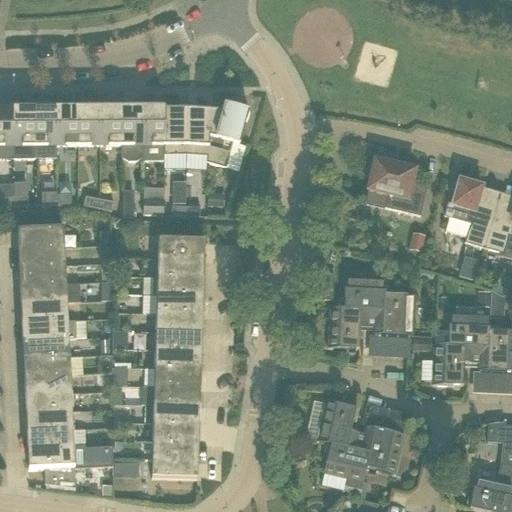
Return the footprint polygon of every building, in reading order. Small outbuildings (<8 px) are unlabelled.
[(224,109),(223,114),(210,113),(208,148),(206,149),(206,158),(206,165),(212,167),(226,170),(233,145),(238,147),(247,116),(224,109)] [(142,111),(121,112),(121,148),(121,160),(122,160),(128,164),(135,164),(141,160),(142,160),(143,160),(142,111)] [(163,157),(164,111),(142,111),(143,160),(142,160),(142,164),(163,163),(163,157)] [(163,157),(185,157),(186,111),(164,111),(163,157)] [(208,148),(210,113),(204,112),(186,111),(185,157),(202,158),(206,158),(206,149),(208,148)] [(0,112),(0,148),(13,148),(13,112),(0,112)] [(13,161),(35,161),(34,112),(13,112),(13,148),(13,161)] [(56,161),(56,148),(56,112),(34,112),(35,161),(56,161)] [(56,112),(56,148),(78,148),(78,112),(56,112)] [(99,112),(78,112),(78,148),(99,148),(99,112)] [(121,112),(99,112),(99,148),(121,148),(121,112)] [(0,183),(12,183),(12,160),(0,160),(0,183)] [(374,163),(368,193),(365,206),(420,219),(427,188),(412,185),(415,172),(374,163)] [(444,235),(466,240),(464,245),(484,251),(498,202),(480,197),(482,189),(459,183),(452,207),(448,205),(444,218),(449,220),(444,235)] [(225,196),(208,194),(207,207),(224,209),(225,196)] [(41,207),(57,207),(56,197),(56,195),(41,195),(41,207)] [(71,197),(56,197),(57,207),(71,206),(71,197)] [(28,198),(13,199),(13,209),(28,208),(28,198)] [(0,209),(13,209),(13,199),(0,199),(0,209)] [(97,211),(99,202),(85,199),(83,209),(97,211)] [(143,201),(143,217),(156,217),(163,218),(163,202),(143,201)] [(99,202),(97,211),(111,214),(113,205),(99,202)] [(484,251),(500,255),(499,259),(511,262),(511,206),(498,202),(484,251)] [(122,205),(122,220),(133,221),(133,206),(122,205)] [(185,218),(185,209),(171,208),(171,218),(185,218)] [(185,209),(185,218),(200,219),(200,209),(185,209)] [(63,232),(17,234),(18,253),(64,251),(63,232)] [(99,235),(100,250),(109,249),(109,234),(99,235)] [(422,254),(425,238),(413,235),(409,251),(422,254)] [(203,263),(204,245),(158,243),(158,263),(203,263)] [(19,271),(64,269),(64,251),(18,253),(19,271)] [(157,281),(203,282),(203,263),(158,263),(157,281)] [(100,277),(110,277),(110,267),(100,267),(100,277)] [(475,271),(462,267),(458,280),(472,284),(475,271)] [(20,290),(65,288),(64,269),(19,271),(20,290)] [(123,293),(124,281),(112,280),(111,292),(123,293)] [(202,300),(203,282),(157,281),(157,299),(202,300)] [(385,284),(345,282),(343,312),(368,313),(367,321),(383,322),(384,297),(385,284)] [(20,308),(66,306),(80,305),(79,286),(65,288),(20,290),(20,308)] [(498,287),(495,294),(503,298),(506,290),(498,287)] [(333,291),(320,291),(316,302),(333,303),(333,291)] [(490,293),(490,305),(504,306),(505,300),(490,293)] [(477,294),(477,309),(489,309),(489,294),(477,294)] [(374,337),(412,339),(413,299),(384,297),(383,322),(367,321),(367,333),(374,333),(374,337)] [(202,320),(202,300),(157,299),(156,319),(202,320)] [(67,324),(66,306),(20,308),(21,326),(67,324)] [(472,320),(474,310),(455,307),(454,317),(472,320)] [(368,313),(343,312),(330,311),(328,351),(359,352),(360,333),(367,333),(367,321),(368,313)] [(156,319),(155,336),(201,336),(202,320),(156,319)] [(448,319),(447,348),(472,349),(471,357),(488,358),(489,334),(490,321),(448,319)] [(22,344),(68,342),(67,324),(21,326),(22,344)] [(478,374),(511,375),(511,334),(489,334),(488,358),(471,357),(471,366),(464,365),(464,369),(478,369),(478,374)] [(155,354),(201,355),(201,336),(155,336),(155,354)] [(413,341),(412,352),(431,353),(432,342),(413,341)] [(23,363),(69,361),(68,342),(22,344),(23,363)] [(100,356),(109,356),(109,342),(100,343),(100,356)] [(432,388),(463,389),(464,369),(464,365),(471,366),(471,357),(472,349),(447,348),(434,348),(432,388)] [(154,372),(200,373),(201,355),(155,354),(154,372)] [(112,358),(99,358),(100,375),(112,375),(112,358)] [(24,381),(70,379),(69,361),(23,363),(24,381)] [(154,372),(154,390),(199,391),(200,373),(154,372)] [(25,399),(70,397),(70,379),(24,381),(25,399)] [(126,388),(127,380),(112,380),(112,388),(126,388)] [(121,407),(122,391),(114,390),(113,406),(121,407)] [(199,409),(199,391),(154,390),(153,409),(199,409)] [(26,417),(71,416),(70,397),(25,399),(26,417)] [(355,411),(325,405),(317,444),(330,447),(354,452),(356,444),(358,433),(351,431),(355,411)] [(199,409),(153,409),(153,426),(198,427),(199,409)] [(72,433),(71,416),(26,417),(26,435),(72,433)] [(301,426),(290,423),(286,435),(298,438),(301,426)] [(152,444),(198,445),(198,427),(153,426),(152,444)] [(511,500),(511,429),(501,428),(501,466),(496,486),(476,482),(469,511),(470,511),(509,511),(511,503),(511,500)] [(365,471),(395,477),(403,438),(366,430),(365,434),(358,433),(356,444),(371,447),(365,471)] [(73,452),(72,433),(26,435),(27,455),(73,452)] [(152,463),(197,463),(198,445),(152,444),(152,463)] [(371,447),(356,444),(354,452),(330,447),(321,488),(360,497),(362,484),(365,471),(371,447)] [(123,450),(123,445),(114,445),(114,454),(119,454),(123,450)] [(83,452),(73,452),(27,455),(28,472),(44,471),(45,487),(75,491),(74,470),(83,469),(83,452)] [(151,481),(197,483),(197,463),(152,463),(151,481)] [(129,479),(129,465),(119,465),(119,479),(129,479)] [(148,496),(195,497),(195,483),(148,482),(148,496)] [(363,501),(367,485),(362,484),(360,497),(359,500),(363,501)] [(102,498),(111,498),(111,488),(102,488),(102,498)]
